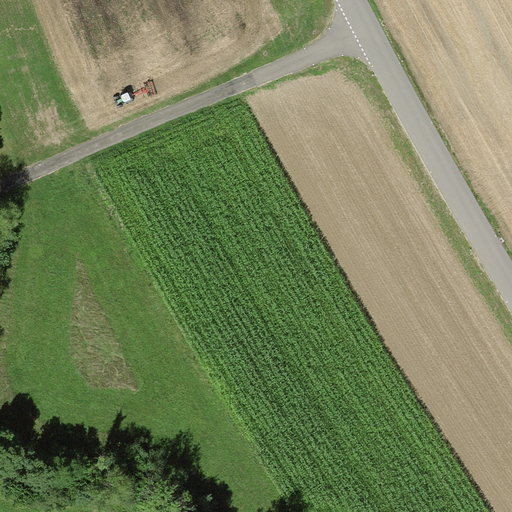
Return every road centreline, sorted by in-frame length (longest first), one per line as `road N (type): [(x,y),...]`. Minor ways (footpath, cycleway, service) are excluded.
road 1 (track): [(0,185),(362,31)]
road 2 (tertiary): [(346,0),(511,293)]
